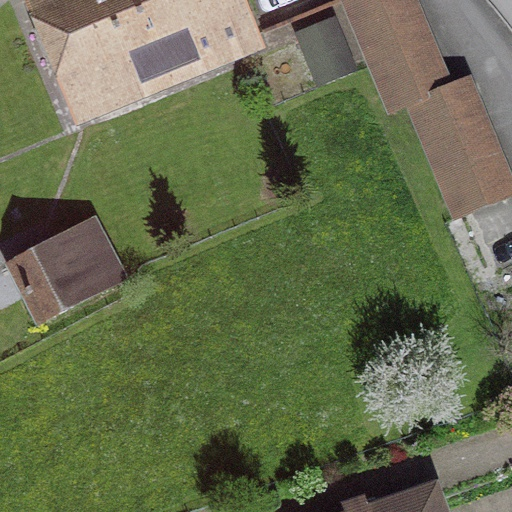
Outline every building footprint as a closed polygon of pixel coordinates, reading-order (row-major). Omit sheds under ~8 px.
[(42,0),(86,106),(166,73),(135,0),(42,0)] [(248,38),(232,0),(135,0),(166,73),(248,38)] [(511,191),(466,81),(448,89),(410,0),(345,0),(392,112),(411,104),(458,218),(511,195),(511,191)] [(118,283),(87,225),(10,265),(41,323),(118,283)] [(439,511),(427,478),(376,496),(380,510),(374,511),(368,511),(365,500),(345,507),(346,511),(439,511)]
